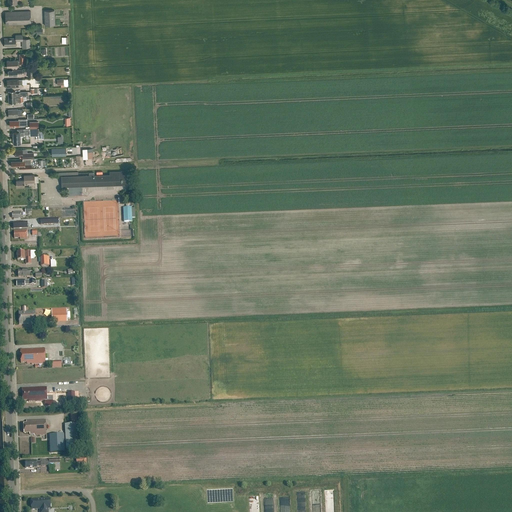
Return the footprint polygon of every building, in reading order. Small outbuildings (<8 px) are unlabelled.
[(44,10),(45,25),(55,25),(54,10),(44,10)] [(5,12),(6,25),(31,24),(31,11),(5,12)] [(4,46),(16,46),(16,41),(22,40),(22,47),(30,47),(30,38),(22,38),(22,34),(15,35),(16,37),(4,37),(4,46)] [(25,53),(19,53),(19,60),(7,60),(7,65),(8,64),(8,67),(12,67),(12,68),(17,68),(17,65),(20,65),(20,64),(25,64),(25,53)] [(12,133),(13,140),(13,144),(20,144),(20,140),(20,132),(23,132),(23,129),(17,130),(17,132),(12,133)] [(49,148),(50,156),(65,155),(65,147),(49,148)] [(81,149),(81,159),(91,158),(91,148),(81,149)] [(27,158),(28,158),(34,158),(34,154),(28,154),(27,154),(27,153),(22,153),(22,150),(15,150),(15,156),(22,156),(22,159),(27,158)] [(20,162),(20,161),(11,162),(11,167),(19,166),(19,169),(31,169),(31,159),(24,159),(25,161),(20,162)] [(121,182),(128,182),(128,174),(125,174),(125,172),(119,172),(119,174),(119,175),(62,177),(62,186),(121,185),(121,182)] [(24,186),(24,183),(35,182),(34,175),(24,175),(24,179),(16,180),(16,187),(24,186)] [(124,208),(124,223),(133,222),(133,218),(136,218),(135,209),(132,209),(132,208),(124,208)] [(27,231),(14,231),(14,239),(20,238),(20,240),(27,239),(27,231)] [(24,260),(25,260),(25,265),(30,265),(30,252),(17,252),(17,260),(24,260)] [(49,266),(49,257),(40,257),(41,266),(49,266)] [(23,312),(19,313),(19,325),(36,324),(35,312),(26,312),(26,307),(23,307),(23,312)] [(66,309),(51,310),(52,323),(67,323),(66,309)] [(44,349),(20,350),(21,363),(26,363),(26,364),(31,364),(31,365),(45,365),(44,349)] [(46,389),(22,389),(22,401),(29,401),(29,402),(44,402),(44,406),(52,406),(52,400),(46,400),(46,389)] [(26,421),(26,424),(23,424),(24,434),(29,434),(29,435),(34,435),(34,436),(46,435),(45,421),(26,421)] [(77,424),(65,425),(66,450),(78,449),(77,424)] [(64,434),(49,435),(50,453),(65,452),(64,434)] [(86,457),(74,457),(74,462),(82,462),(82,466),(86,466),(86,457)] [(49,460),(48,460),(40,460),(40,462),(36,462),(36,461),(25,462),(25,469),(36,469),(36,467),(41,467),(41,466),(48,466),(50,466),(49,463),(60,463),(60,458),(49,459),(49,460)] [(50,499),(31,500),(32,509),(40,509),(40,511),(45,511),(45,509),(50,509),(50,499)]
